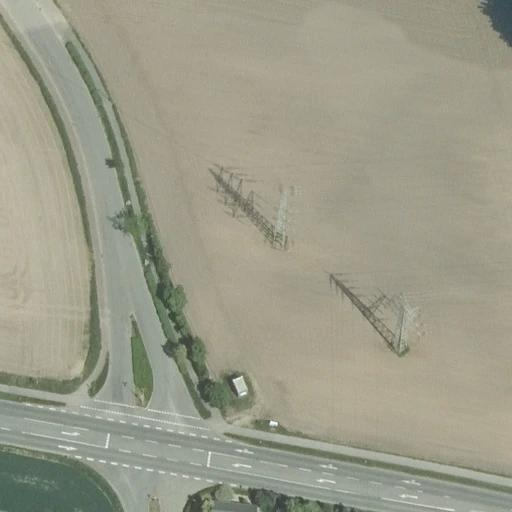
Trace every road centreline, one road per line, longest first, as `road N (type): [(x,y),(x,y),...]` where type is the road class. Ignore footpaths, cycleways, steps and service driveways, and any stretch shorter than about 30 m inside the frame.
road 1 (secondary): [(172,457),(468,511)]
road 2 (residential): [(120,266),(95,147),(52,49),(18,0)]
road 3 (residential): [(172,457),(164,380),(120,266)]
road 4 (residential): [(120,266),(118,447)]
road 5 (secondary): [(0,423),(118,447)]
